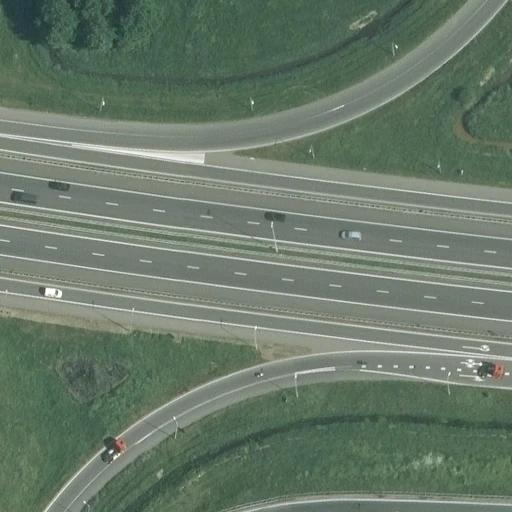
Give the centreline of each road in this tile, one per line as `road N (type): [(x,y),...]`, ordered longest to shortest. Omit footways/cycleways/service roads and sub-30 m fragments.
road 1 (motorway): [(496,0),(405,80),(277,135),(204,145),(0,133)]
road 2 (motorway): [(511,210),(200,171),(0,135)]
road 3 (motorway): [(511,257),(0,187)]
road 4 (motorway): [(0,240),(511,309)]
road 5 (motorway): [(0,284),(511,351)]
road 6 (trunk): [(53,511),(106,454),(207,390),(345,359)]
road 7 (motorway): [(299,511),(506,511)]
road 8 (trunk): [(345,359),(511,373)]
